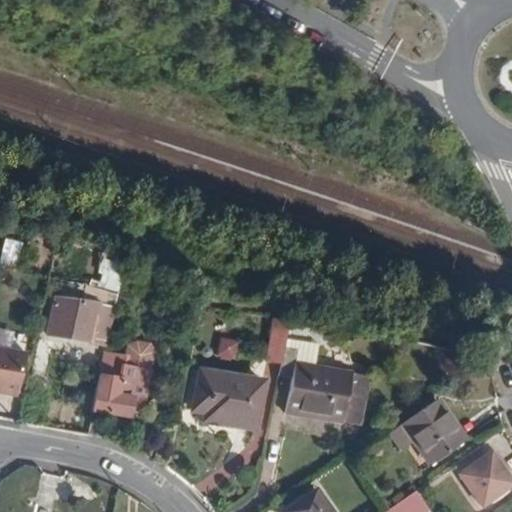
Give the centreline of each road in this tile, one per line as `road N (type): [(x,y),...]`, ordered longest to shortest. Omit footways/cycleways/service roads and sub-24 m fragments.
road 1 (residential): [(180,511),(125,471),(0,442)]
road 2 (secondary): [(483,13),(454,66),(471,124)]
